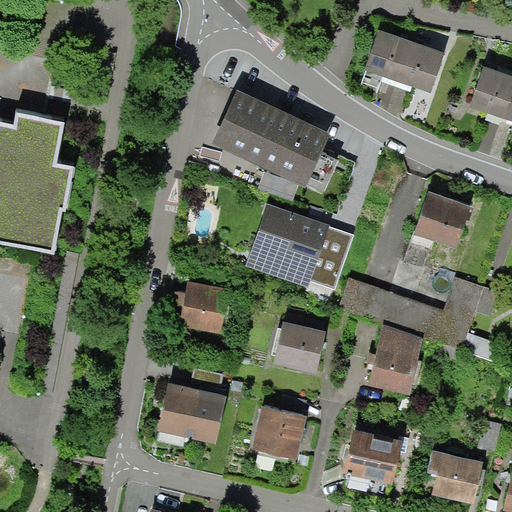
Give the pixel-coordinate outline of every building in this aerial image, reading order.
[(445,52),(378,28),(364,68),(431,92),(445,52)] [(511,75),(484,65),(470,104),(511,119),(511,75)] [(326,132),(237,88),(210,142),(303,187),(305,184),(322,192),(339,158),(318,148),(322,142),(326,132)] [(14,124),(0,121),(0,240),(53,250),(61,208),(66,209),(75,166),(57,162),(66,120),(17,110),(14,124)] [(298,186),(264,172),(260,189),(293,202),(298,186)] [(467,206),(423,190),(405,240),(428,248),(431,241),(451,249),(467,206)] [(328,223),(266,201),(242,265),(306,288),(308,283),(336,293),(348,261),(318,250),(328,223)] [(442,307),(346,275),(335,308),(380,324),(421,337),(493,362),(499,345),(466,334),(474,310),(482,287),(452,278),(442,307)] [(227,288),(187,279),(185,289),(174,286),(170,302),(180,307),(177,320),(218,329),(227,288)] [(498,293),(482,287),(474,310),(490,316),(498,293)] [(322,330),(279,320),(269,363),(312,373),(322,330)] [(421,337),(380,324),(364,376),(405,389),(421,337)] [(218,394),(182,386),(170,432),(210,441),(216,417),(235,422),(241,395),(219,390),(218,394)] [(279,411),(258,406),(248,447),(294,457),(307,401),(282,396),(279,411)] [(501,424),(483,419),(475,448),(494,452),(501,424)] [(407,441),(349,428),(340,471),(387,481),(393,453),(403,455),(407,441)] [(484,462),(432,450),(427,472),(437,474),(432,495),(474,505),(484,462)]
